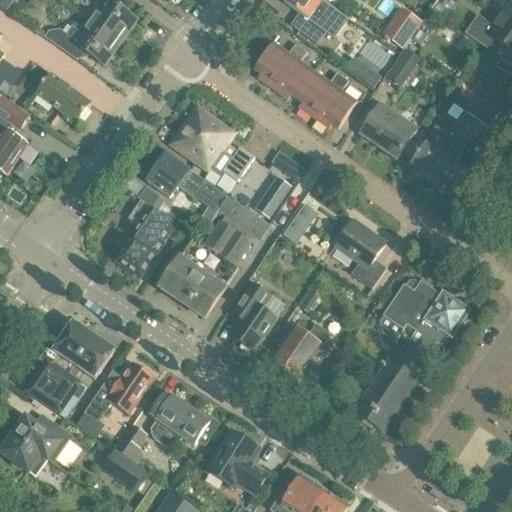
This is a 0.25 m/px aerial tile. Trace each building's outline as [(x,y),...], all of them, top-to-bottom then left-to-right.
[(0,0),(0,7),(7,13),(16,0),(0,0)] [(112,38),(121,45),(137,22),(116,7),(121,0),(97,0),(102,3),(89,22),(112,38)] [(334,41),(348,21),(322,2),(319,0),(285,0),(283,4),(299,16),(291,27),(317,47),(326,35),(334,41)] [(511,1),(502,17),(506,21),(511,24),(511,1)] [(383,37),(403,50),(422,23),(401,10),(383,37)] [(497,45),(511,54),(511,24),(506,21),(502,17),(494,29),(478,18),(465,37),(485,50),(490,54),(497,45)] [(72,28),(57,49),(77,63),(84,53),(105,68),(121,45),(112,38),(89,22),(80,34),(72,28)] [(418,32),(411,42),(419,48),(426,38),(418,32)] [(272,91),(301,50),(295,46),(288,56),(273,45),(254,72),(261,76),(258,81),(272,91)] [(296,101),(315,74),(300,64),(307,54),(301,50),(272,91),(287,102),(290,97),(296,101)] [(471,72),(487,82),(496,68),(489,63),(494,56),(490,54),(485,51),(471,72)] [(406,52),(387,80),(401,89),(420,61),(406,52)] [(382,82),(357,65),(350,75),(375,92),(382,82)] [(487,131),(511,94),(511,81),(497,71),(488,83),(466,116),(487,131)] [(313,120),(342,79),(336,75),(329,85),(315,74),(296,101),(302,105),(299,110),(313,120)] [(77,126),(91,106),(51,77),(37,96),(77,126)] [(342,79),(313,120),(328,131),(331,126),(338,131),(357,104),(341,93),(348,83),(342,79)] [(0,87),(0,92),(11,100),(18,91),(4,81),(0,87)] [(20,132),(29,118),(1,99),(0,100),(0,172),(7,177),(28,146),(15,137),(19,132),(20,132)] [(400,163),(420,134),(379,106),(360,136),(400,163)] [(173,147),(207,171),(209,169),(222,178),(225,174),(238,184),(255,160),(240,149),(237,153),(225,145),(231,136),(197,112),(173,147)] [(447,157),(465,131),(457,126),(448,139),(437,131),(427,145),(410,170),(429,183),(447,157)] [(447,157),(429,183),(449,197),(466,172),(455,164),(465,150),(464,150),(473,137),(465,131),(447,157)] [(227,199),(188,172),(167,156),(154,173),(152,171),(145,181),(148,183),(147,184),(169,200),(178,186),(217,215),(218,213),(227,199)] [(304,175),(306,172),(293,163),(285,174),(298,183),(304,175)] [(152,211),(160,199),(146,189),(137,202),(141,204),(151,211),(152,211)] [(266,198),(256,212),(269,221),(279,207),(266,198)] [(227,199),(218,213),(261,242),(270,228),(227,199)] [(152,211),(151,211),(141,204),(129,221),(140,228),(115,263),(140,281),(164,245),(161,243),(165,238),(174,244),(182,232),(152,211)] [(372,292),(386,271),(374,263),(385,246),(353,224),(335,249),(359,265),(351,277),(372,292)] [(234,268),(249,245),(220,225),(204,248),(194,241),(160,291),(204,321),(238,271),(234,268)] [(409,344),(441,297),(421,284),(419,286),(414,283),(409,283),(406,288),(404,287),(383,318),(384,319),(381,325),(383,336),(396,345),(400,338),(409,344)] [(270,298),(252,286),(236,309),(246,316),(231,339),(253,354),(277,319),(263,309),(270,298)] [(319,299),(310,293),(306,299),(315,305),(319,299)] [(441,297),(409,344),(429,357),(437,345),(441,348),(447,339),(452,342),(471,313),(443,294),(441,297)] [(83,331),(74,325),(55,353),(50,349),(42,361),(47,364),(27,393),(60,415),(86,375),(95,381),(115,352),(112,351),(114,349),(104,343),(103,345),(94,338),(95,336),(85,329),(83,331)] [(310,335),(303,331),(298,327),(270,366),(297,384),(318,354),(323,357),(330,348),(326,345),(331,337),(316,327),(310,335)] [(420,370),(429,357),(409,344),(400,357),(395,354),(390,361),(387,359),(379,371),(382,373),(354,415),(383,435),(425,374),(420,370)] [(121,380),(113,374),(84,415),(99,425),(112,406),(130,417),(155,380),(134,366),(125,379),(123,378),(121,380)] [(176,449),(182,439),(195,448),(198,443),(205,448),(219,426),(201,414),(198,418),(172,400),(172,401),(165,397),(151,417),(157,421),(151,432),(152,438),(154,441),(156,443),(158,445),(160,446),(163,448),(165,449),(168,450),(171,450),(176,449)] [(72,439),(42,418),(35,427),(26,420),(13,439),(48,463),(53,466),(72,439)] [(115,452),(137,467),(144,457),(138,453),(148,439),(132,427),(115,452)] [(206,457),(214,463),(207,474),(235,491),(238,486),(256,497),(268,478),(250,467),(259,452),(256,450),(258,448),(245,440),(243,442),(232,435),(220,454),(211,449),(206,457)] [(36,480),(48,463),(13,439),(1,455),(36,480)] [(150,476),(137,467),(115,452),(101,471),(136,495),(150,476)] [(315,511),(326,495),(300,478),(288,497),(284,503),(279,500),(271,511),(315,511)] [(347,511),(349,509),(330,497),(329,497),(326,495),(315,511),(347,511)] [(191,511),(171,498),(161,511),(191,511)] [(147,499),(137,511),(150,511),(153,508),(153,503),(147,499)]
